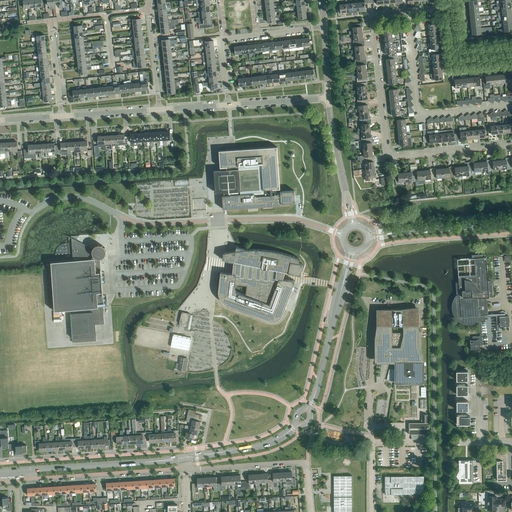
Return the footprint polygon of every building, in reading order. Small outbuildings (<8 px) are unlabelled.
[(30,8),(29,0),(25,0),(23,0),(24,8),(29,8),(30,12),(32,12),(32,7),(30,8)] [(37,7),(36,0),(29,0),(30,8),(32,7),(35,7),(36,11),(38,11),(38,7),(37,7)] [(42,0),(36,0),(37,7),(38,7),(42,6),(42,11),(44,10),(44,6),(43,6),(42,0)] [(53,0),(47,0),(48,6),(49,5),(50,9),(53,9),(53,13),(54,15),(56,15),(55,9),(56,9),(56,5),(54,5),(53,0)] [(62,0),(53,0),(54,5),(56,5),(59,4),(59,8),(63,8),(62,0)] [(365,3),(368,3),(367,0),(364,0),(365,2),(358,3),(359,11),(366,10),(365,3)] [(170,7),(170,4),(170,1),(166,2),(166,3),(158,4),(158,10),(166,9),(166,8),(170,7)] [(347,12),(346,4),(339,5),(340,6),(337,6),(337,10),(338,10),(338,14),(341,14),(341,13),(347,12)] [(171,10),(170,7),(166,8),(166,9),(158,10),(159,16),(167,15),(167,14),(166,10),(171,10)] [(167,16),(171,16),(171,13),(167,14),(167,15),(159,16),(160,22),(168,21),(168,20),(167,16)] [(212,17),(211,17),(203,18),(203,17),(199,18),(196,18),(197,22),(199,22),(199,25),(203,24),(204,28),(213,27),(212,17)] [(511,24),(511,18),(503,20),(503,23),(499,24),(499,26),(504,26),(511,24)] [(168,21),(160,22),(160,28),(168,27),(168,26),(174,25),(174,19),(172,19),(168,20),(168,21)] [(353,34),(362,33),(362,27),(363,27),(362,23),(351,24),(352,28),(353,28),(353,31),(348,31),(349,34),(353,34)] [(511,30),(511,24),(504,26),(504,29),(499,29),(500,32),(511,30)] [(174,25),(168,26),(168,27),(160,28),(161,34),(169,33),(169,29),(175,28),(174,25)] [(363,39),(362,33),(353,34),(354,40),(353,40),(353,44),(364,42),(364,39),(363,39)] [(174,44),(174,40),(174,38),(169,38),(169,39),(162,40),(162,46),(170,45),(170,44),(174,44)] [(365,46),(364,42),(353,44),(354,47),(355,50),(351,50),(351,53),(355,53),(364,52),(364,46),(365,46)] [(175,46),(174,44),(170,44),(170,45),(162,46),(163,52),(171,51),(171,50),(171,46),(175,46)] [(396,55),(395,46),(393,47),(385,47),(385,54),(388,54),(388,56),(396,55)] [(175,50),(171,50),(171,51),(163,52),(164,58),(172,57),(172,56),(171,52),(175,52),(175,50)] [(365,58),(364,52),(355,53),(356,59),(355,59),(355,62),(366,61),(366,58),(365,58)] [(440,53),(440,54),(433,54),(433,53),(428,53),(428,55),(428,56),(429,57),(431,57),(432,57),(432,61),(441,60),(440,53)] [(388,56),(389,59),(386,59),(387,66),(395,65),(397,65),(397,61),(397,55),(396,55),(388,56)] [(176,56),(172,56),(172,57),(164,58),(164,64),(172,63),(172,62),(172,58),(176,58),(176,56)] [(367,65),(366,61),(355,62),(356,66),(357,72),(366,71),(365,65),(367,65)] [(176,62),(172,62),(172,63),(164,64),(165,70),(173,69),(173,68),(172,64),(177,64),(176,62)] [(11,71),(10,68),(3,69),(3,70),(0,70),(0,76),(4,76),(4,75),(3,71),(11,71)] [(173,70),(177,70),(177,68),(173,68),(173,69),(165,70),(166,76),(174,75),(174,74),(173,70)] [(367,77),(366,71),(357,72),(358,78),(357,78),(357,82),(368,80),(368,77),(367,77)] [(166,82),(174,81),(174,80),(174,76),(178,76),(178,74),(174,74),(174,75),(166,76),(166,82)] [(493,84),(492,75),(485,76),(486,78),(483,78),(484,89),(490,88),(490,84),(493,84)] [(134,81),(131,82),(130,80),(127,81),(127,84),(128,92),(135,91),(134,83),(134,81)] [(179,82),(178,80),(174,80),(174,81),(166,82),(167,88),(175,87),(175,86),(179,85),(179,82)] [(357,87),(357,90),(354,90),(354,93),(357,93),(366,92),(366,86),(367,86),(366,82),(355,83),(356,87),(357,87)] [(175,88),(179,88),(179,85),(175,86),(175,87),(167,88),(168,94),(176,93),(175,88)] [(367,98),(366,92),(357,93),(358,99),(357,99),(357,103),(368,101),(368,98),(367,98)] [(369,105),(368,101),(357,103),(358,106),(359,106),(359,112),(368,111),(368,105),(369,105)] [(404,111),(400,111),(400,108),(391,109),(392,115),(396,115),(396,116),(404,115),(404,111)] [(369,117),(368,111),(359,112),(360,118),(359,118),(359,122),(370,120),(370,117),(369,117)] [(371,124),(370,120),(359,122),(360,125),(361,125),(361,128),(357,128),(358,131),(370,130),(370,124),(371,124)] [(371,136),(370,130),(358,131),(358,135),(362,134),(362,137),(361,137),(361,141),(372,139),(372,136),(371,136)] [(169,131),(163,132),(163,140),(164,146),(166,146),(166,140),(170,139),(170,141),(173,140),(173,134),(169,134),(169,131)] [(137,142),(137,134),(130,134),(130,136),(127,136),(128,145),(130,144),(131,146),(137,146),(137,142)] [(128,145),(127,136),(124,137),(124,135),(117,135),(118,143),(118,145),(128,145)] [(411,147),(411,138),(407,138),(399,139),(399,145),(403,145),(403,148),(412,147),(411,147)] [(373,143),(372,139),(361,141),(362,144),(363,150),(372,149),(372,143),(373,143)] [(87,141),(80,142),(81,149),(81,155),(84,155),(84,151),(87,151),(88,157),(91,157),(91,151),(90,150),(87,150),(87,141)] [(17,151),(17,142),(10,142),(11,150),(11,156),(14,156),(14,152),(17,152),(18,158),(21,157),(21,151),(17,151)] [(68,150),(67,142),(61,143),(61,145),(58,145),(58,153),(62,153),(62,155),(67,155),(67,154),(68,154),(68,150)] [(58,153),(58,145),(55,145),(54,143),(48,144),(48,152),(52,151),(52,154),(58,153)] [(295,196),(294,190),(279,191),(279,189),(280,188),(277,147),(219,150),(220,167),(221,167),(221,170),(214,171),(215,193),(222,192),(223,195),(222,195),(222,196),(223,209),(228,209),(242,208),(243,208),(253,208),(259,207),(293,204),(292,204),(292,202),(295,202),(295,199),(295,197),(295,196)] [(363,160),(374,158),(374,155),(373,155),(372,149),(363,150),(364,155),(357,156),(358,160),(363,160)] [(375,162),(374,158),(363,160),(364,163),(365,163),(365,169),(374,168),(374,162),(375,162)] [(510,169),(509,158),(505,158),(506,159),(499,160),(500,169),(507,168),(507,169),(510,169)] [(500,169),(499,160),(493,160),(493,159),(490,160),(491,171),(494,170),(494,169),(500,169)] [(491,171),(490,160),(486,160),(487,161),(480,162),(481,171),(488,170),(488,171),(491,171)] [(481,171),(480,162),(474,162),(474,161),(471,162),(472,175),(475,175),(475,172),(475,171),(481,171)] [(472,175),(471,162),(467,162),(468,166),(462,166),(463,175),(469,175),(469,176),(472,175)] [(453,177),(452,166),(449,166),(449,168),(442,168),(443,177),(450,177),(453,177)] [(463,175),(462,166),(455,167),(455,166),(452,166),(453,177),(456,177),(456,176),(463,175)] [(375,174),(374,168),(365,169),(366,175),(365,175),(365,179),(365,181),(370,180),(370,178),(376,178),(376,174),(375,174)] [(434,179),(433,168),(430,168),(430,170),(423,170),(424,179),(431,179),(434,179)] [(443,177),(442,168),(436,169),(436,168),(433,168),(434,179),(437,179),(437,178),(443,177)] [(415,181),(414,170),(411,170),(411,172),(404,172),(405,181),(412,181),(415,181)] [(424,179),(423,170),(417,171),(417,170),(414,170),(415,181),(418,181),(418,180),(424,179)] [(405,181),(404,172),(398,173),(398,172),(395,172),(395,179),(396,183),(399,183),(399,182),(405,181)] [(103,297),(101,269),(100,269),(100,259),(100,258),(103,257),(105,255),(105,254),(106,251),(105,248),(105,247),(102,245),(99,244),(98,245),(95,245),(95,246),(93,248),(66,235),(66,236),(71,238),(73,260),(50,262),(50,265),(46,265),(49,307),(53,307),(54,310),(53,310),(53,311),(70,310),(70,313),(72,338),(72,342),(96,341),(95,324),(104,324),(102,297),(103,297)] [(248,249),(236,247),(236,250),(232,251),(227,252),(223,253),(222,259),(225,260),(225,261),(234,262),(284,272),(288,272),(288,273),(300,275),(303,264),(299,263),(300,259),(296,257),(292,256),(288,254),(284,253),(280,252),(276,252),(272,251),(268,250),(264,250),(260,249),(256,249),(252,249),(248,249)] [(487,298),(489,298),(489,295),(493,295),(492,283),(488,283),(486,257),(483,258),(483,254),(471,255),(472,261),(474,261),(475,276),(458,277),(459,283),(456,283),(457,297),(456,299),(455,300),(454,302),(453,304),(453,306),(452,308),(452,310),(453,312),(453,313),(450,314),(451,316),(452,318),(453,320),(454,321),(456,323),(458,324),(459,322),(460,323),(462,323),(463,324),(465,325),(467,325),(469,325),(470,325),(472,325),(474,324),(476,324),(477,323),(479,322),(480,336),(472,336),(473,340),(470,340),(471,349),(480,349),(480,345),(483,345),(482,337),(481,321),(482,320),(482,319),(483,319),(484,318),(484,317),(496,316),(496,324),(500,323),(500,326),(509,325),(509,316),(505,316),(505,313),(488,315),(488,313),(487,298)] [(286,304),(295,280),(282,279),(284,272),(234,262),(233,273),(220,272),(218,290),(218,291),(218,292),(218,293),(218,294),(219,295),(219,296),(220,297),(220,298),(221,299),(221,300),(221,301),(222,302),(223,302),(224,303),(225,304),(226,305),(227,305),(228,305),(268,321),(269,321),(270,321),(271,321),(272,321),(273,321),(274,321),(276,320),(277,320),(278,319),(279,319),(279,318),(280,318),(280,317),(281,317),(282,316),(282,315),(282,314),(283,314),(286,304)] [(419,345),(419,321),(419,307),(412,307),(399,309),(387,309),(377,309),(377,319),(376,319),(376,326),(375,338),(375,362),(395,363),(394,368),(389,368),(386,380),(394,380),(394,383),(424,383),(424,360),(419,345)] [(179,323),(188,325),(190,313),(181,312),(179,323)] [(189,350),(191,337),(173,334),(171,347),(189,350)] [(185,371),(188,358),(180,357),(177,370),(185,371)] [(456,371),(456,380),(468,380),(468,371),(456,371)] [(468,394),(468,385),(456,385),(456,394),(468,394)] [(468,410),(468,401),(456,401),(457,410),(468,410)] [(199,419),(199,415),(196,414),(196,411),(189,409),(186,421),(192,423),(191,426),(199,428),(200,421),(198,421),(198,419),(199,419)] [(470,423),(470,416),(468,416),(468,415),(457,415),(457,424),(468,424),(468,423),(470,423)] [(429,436),(429,422),(409,423),(409,434),(425,434),(425,436),(429,436)] [(198,435),(199,428),(191,426),(185,425),(185,428),(190,429),(190,433),(187,432),(186,438),(193,439),(194,434),(198,435)] [(168,427),(168,433),(169,441),(176,440),(175,437),(178,437),(178,430),(175,430),(175,432),(171,433),(171,427),(168,427)] [(18,443),(9,444),(8,437),(8,430),(0,430),(0,431),(1,431),(2,448),(9,448),(9,451),(10,451),(10,450),(16,450),(17,453),(27,452),(27,445),(19,446),(18,443)] [(123,436),(123,430),(120,430),(120,436),(116,436),(116,434),(115,434),(111,434),(111,441),(117,441),(117,444),(124,444),(123,436)] [(146,440),(146,432),(140,433),(136,433),(136,435),(137,443),(143,443),(143,441),(146,440)] [(155,434),(152,434),(152,432),(146,432),(146,440),(149,440),(149,442),(156,442),(155,434)] [(100,439),(100,433),(97,433),(98,439),(98,447),(105,447),(105,443),(108,443),(107,436),(104,436),(104,439),(100,439)] [(46,443),(46,437),(43,437),(43,443),(39,443),(39,441),(35,441),(35,448),(39,448),(40,451),(46,451),(46,443)] [(75,447),(75,438),(69,439),(69,441),(65,441),(66,449),(72,449),(72,447),(75,447)] [(85,440),(81,440),(81,438),(75,438),(75,447),(78,447),(79,449),(85,448),(85,440)] [(507,480),(506,451),(496,451),(497,480),(507,480)] [(472,483),(473,483),(473,460),(467,460),(466,459),(467,455),(465,460),(458,460),(460,460),(460,471),(458,477),(460,478),(460,482),(472,481),(472,483)] [(280,481),(279,472),(273,473),(273,479),(271,480),(271,487),(273,487),(277,487),(277,481),(280,481)] [(286,481),(286,484),(292,484),(293,486),(296,485),(295,478),(292,478),(292,472),(285,472),(286,481)] [(271,487),(271,480),(268,480),(267,473),(261,474),(262,482),(268,482),(268,487),(271,487)] [(256,483),(255,474),(249,474),(249,481),(243,481),(244,489),(250,488),(250,483),(255,483),(256,483)] [(333,474),(333,511),(352,511),(352,474),(333,474)] [(244,489),(243,481),(241,482),(240,475),(234,475),(235,489),(238,489),(238,484),(241,484),(241,489),(244,489)] [(228,485),(228,476),(221,476),(222,483),(219,483),(220,491),(223,490),(223,487),(225,487),(225,485),(228,485)] [(415,476),(385,476),(385,488),(385,494),(424,494),(424,476),(415,476)] [(220,491),(219,483),(216,483),(216,477),(210,477),(210,486),(214,486),(214,491),(220,491)] [(203,478),(197,478),(198,481),(195,481),(196,493),(199,493),(198,487),(204,486),(203,478)] [(488,506),(487,506),(487,510),(488,510),(496,510),(496,506),(505,506),(505,499),(496,499),(496,496),(488,497),(488,506)] [(7,510),(12,510),(12,503),(9,503),(8,497),(2,498),(2,508),(7,507),(7,510)] [(475,510),(475,503),(466,503),(466,502),(458,502),(458,507),(457,507),(457,511),(458,511),(467,511),(469,511),(475,510)]
